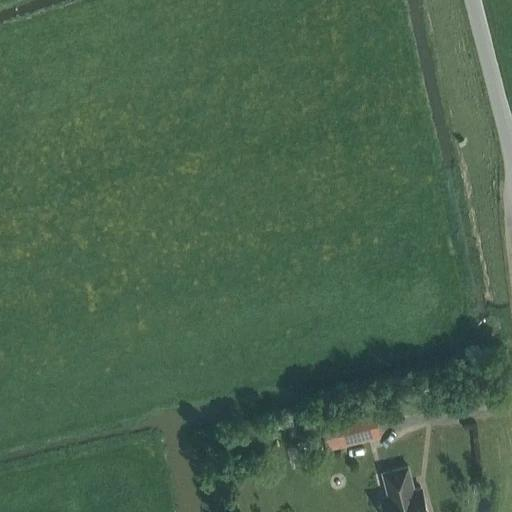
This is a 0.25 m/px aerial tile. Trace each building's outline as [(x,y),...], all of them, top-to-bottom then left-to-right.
[(381,435),(374,408),(322,421),(329,448),(381,435)] [(316,451),(324,449),(321,437),(313,439),(316,451)] [(304,462),(300,448),(288,451),(292,466),(304,462)] [(381,494),(385,511),(429,511),(423,484),(414,486),(409,464),(383,470),(388,492),(381,494)] [(244,481),(261,476),(259,466),(242,470),(244,481)]
